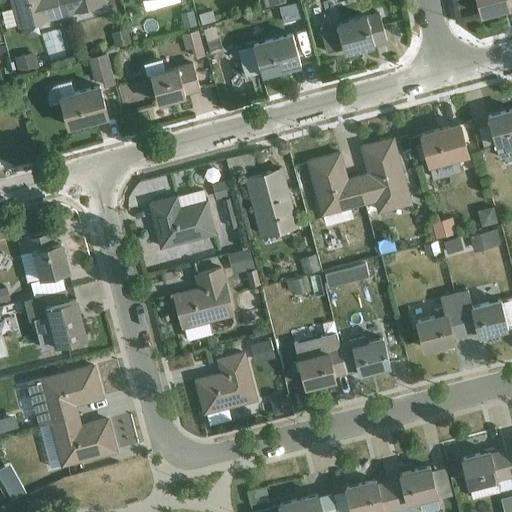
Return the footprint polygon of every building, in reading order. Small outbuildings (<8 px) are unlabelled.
[(64,17),(59,0),(11,0),(14,7),(0,11),(4,28),(17,24),(18,28),(52,18),(52,20),(64,17)] [(59,0),(64,17),(102,0),(59,0)] [(511,0),(478,0),(482,14),(509,7),(509,4),(511,3),(511,0)] [(299,2),(273,8),(276,20),(303,13),(299,2)] [(193,9),(180,13),(183,22),(174,24),(175,29),(196,24),(193,9)] [(213,9),(199,13),(202,25),(216,21),(213,9)] [(345,51),(387,40),(379,13),(338,24),(337,20),(320,25),(327,52),(343,47),(345,51)] [(132,43),(129,27),(112,32),(115,47),(132,43)] [(197,30),(181,35),(185,50),(191,48),(194,59),(204,56),(197,30)] [(262,74),(301,63),(292,32),(253,42),(254,45),(238,49),(246,76),(261,71),(262,74)] [(219,37),(206,41),(209,54),(223,50),(219,37)] [(35,51),(18,56),(22,71),(39,66),(35,51)] [(114,83),(106,52),(89,57),(94,80),(102,79),(104,87),(114,83)] [(185,92),(200,88),(193,61),(165,69),(163,59),(144,63),(147,74),(151,74),(158,102),(186,95),(185,92)] [(69,126),(108,116),(100,86),(74,93),(71,80),(57,84),(52,87),(49,92),(49,98),(50,104),(62,101),(69,126)] [(511,109),(488,116),(500,158),(511,154),(511,109)] [(459,157),(468,155),(460,123),(421,134),(424,143),(416,145),(420,161),(428,159),(434,178),(462,171),(459,157)] [(378,213),(411,204),(393,138),(362,146),(368,171),(359,174),(366,204),(375,202),(378,213)] [(366,204),(359,174),(346,177),(339,152),(308,161),(326,225),(353,218),(351,208),(366,204)] [(263,236),(297,226),(281,168),(247,177),(263,236)] [(228,179),(213,183),(216,199),(232,195),(228,179)] [(162,246),(216,232),(208,199),(206,200),(203,189),(178,196),(150,203),(162,246)] [(231,197),(223,199),(230,228),(238,226),(231,197)] [(494,206),(478,209),(481,226),(498,223),(494,206)] [(387,212),(371,216),(374,228),(390,224),(387,212)] [(451,221),(436,225),(436,226),(440,238),(454,234),(451,221)] [(496,228),(470,235),(474,252),(501,244),(496,228)] [(432,229),(418,232),(420,243),(435,239),(432,229)] [(27,282),(69,271),(61,241),(57,242),(53,230),(25,237),(29,251),(20,253),(27,282)] [(437,241),(424,244),(427,256),(440,252),(437,241)] [(249,247),(227,252),(233,274),(255,268),(249,247)] [(299,258),(303,273),(320,269),(315,253),(299,258)] [(183,329),(235,315),(223,266),(198,272),(196,261),(192,262),(198,289),(174,295),(183,329)] [(338,268),(323,271),(325,281),(338,278),(339,283),(350,279),(346,264),(337,267),(338,268)] [(256,268),(246,271),(250,286),(261,284),(256,268)] [(306,276),(286,281),(289,292),(294,291),(295,295),(310,290),(306,276)] [(11,301),(7,286),(0,288),(0,301),(1,304),(11,301)] [(468,288),(454,292),(465,333),(477,330),(478,334),(508,327),(501,298),(472,305),(468,288)] [(453,336),(465,333),(454,292),(440,295),(444,312),(416,318),(424,348),(454,340),(453,336)] [(44,348),(86,337),(76,298),(45,307),(47,316),(36,319),(44,348)] [(360,372),(389,364),(382,336),(368,340),(366,334),(338,343),(346,371),(359,368),(360,372)] [(251,344),(255,362),(275,357),(271,339),(251,344)] [(346,371),(338,343),(338,342),(328,344),(330,349),(299,357),(306,386),(336,379),(334,374),(346,371)] [(205,411),(256,399),(244,351),(216,357),(220,373),(197,379),(205,411)] [(28,382),(39,425),(80,414),(77,403),(102,397),(94,365),(28,382)] [(18,409),(32,406),(27,382),(13,385),(18,409)] [(287,393),(270,398),(275,416),(292,411),(287,393)] [(50,467),(116,450),(108,419),(83,425),(78,423),(80,414),(39,425),(50,467)] [(15,415),(0,419),(0,432),(19,427),(15,415)] [(511,487),(511,477),(505,450),(490,453),(490,451),(462,458),(472,498),(511,487)] [(430,511),(438,510),(440,507),(430,466),(400,473),(401,478),(389,481),(397,510),(397,511),(420,511),(421,511),(430,511)] [(44,467),(30,474),(37,489),(51,481),(44,467)] [(19,497),(5,471),(0,473),(0,481),(10,502),(19,497)] [(391,511),(397,510),(389,481),(377,484),(376,479),(346,487),(351,511),(366,511),(382,508),(382,511),(391,511)] [(280,511),(335,511),(330,491),(279,504),(280,511)] [(511,511),(511,494),(501,498),(504,511),(511,511)]
